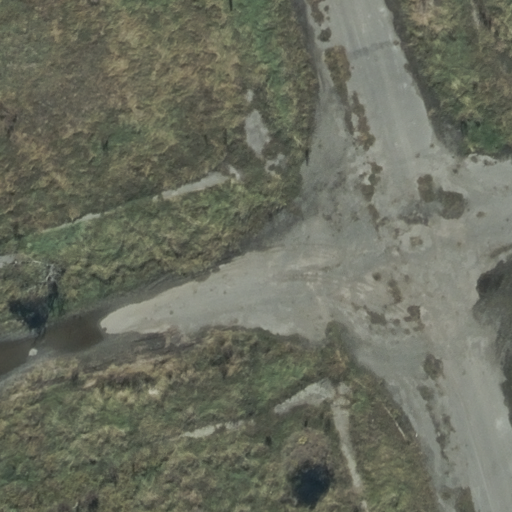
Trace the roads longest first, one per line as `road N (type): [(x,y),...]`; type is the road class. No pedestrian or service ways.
road 1 (track): [(341,0),(490,511)]
road 2 (track): [(0,363),(511,215)]
